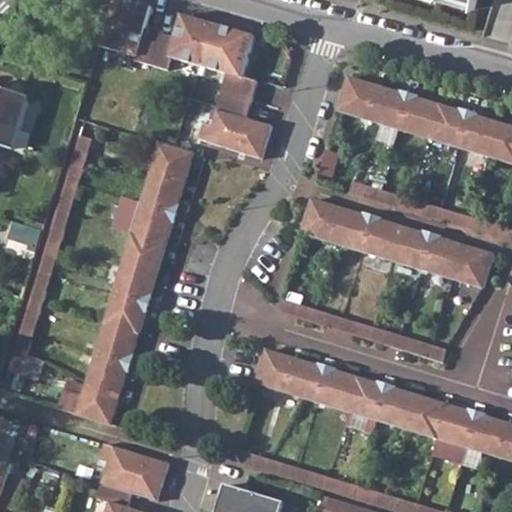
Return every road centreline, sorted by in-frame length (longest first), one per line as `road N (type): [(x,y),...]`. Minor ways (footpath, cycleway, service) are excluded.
road 1 (residential): [(329,24),(289,165),(229,263),(213,317)]
road 2 (residential): [(213,317),(472,393)]
road 3 (residential): [(213,317),(183,511)]
road 4 (residential): [(511,78),(329,24)]
road 5 (residential): [(472,393),(511,269)]
